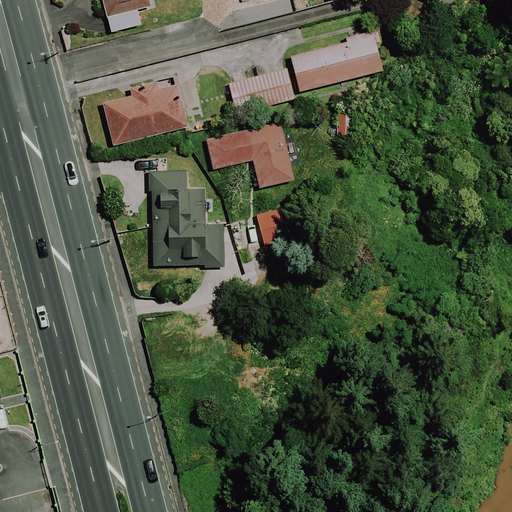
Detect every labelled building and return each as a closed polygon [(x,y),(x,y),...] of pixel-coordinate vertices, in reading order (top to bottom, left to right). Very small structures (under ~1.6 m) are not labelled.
[(152,5),(150,0),(103,0),(112,33),(141,25),(137,10),(152,5)] [(278,0),(283,16),(306,10),(303,0),(278,0)] [(385,71),(376,35),(293,56),(302,92),(385,71)] [(295,100),(288,72),(230,85),(237,113),(295,100)] [(191,127),(180,84),(103,104),(115,147),(191,127)] [(296,180),(283,124),(208,142),(215,170),(253,160),(260,189),(296,180)] [(192,190),(192,171),(152,172),(153,267),(227,265),(227,225),(207,226),(206,190),(192,190)] [(289,240),(284,212),(233,223),(239,250),(289,240)] [(216,330),(214,319),(155,328),(156,339),(216,330)]
